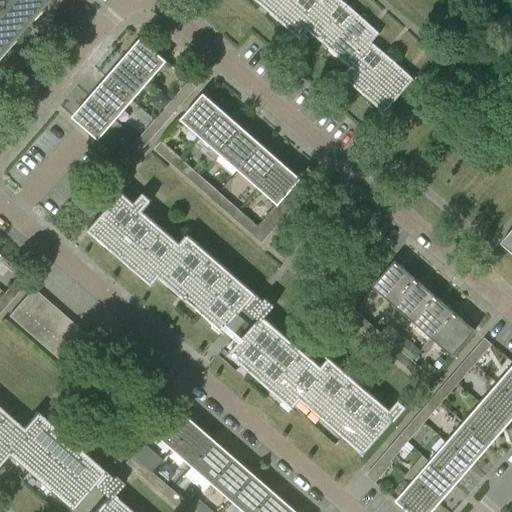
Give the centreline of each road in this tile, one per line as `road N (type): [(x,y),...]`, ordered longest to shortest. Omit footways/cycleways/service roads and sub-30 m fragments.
road 1 (residential): [(511,313),(155,0)]
road 2 (residential): [(350,511),(0,204)]
road 3 (residential): [(0,145),(126,0)]
